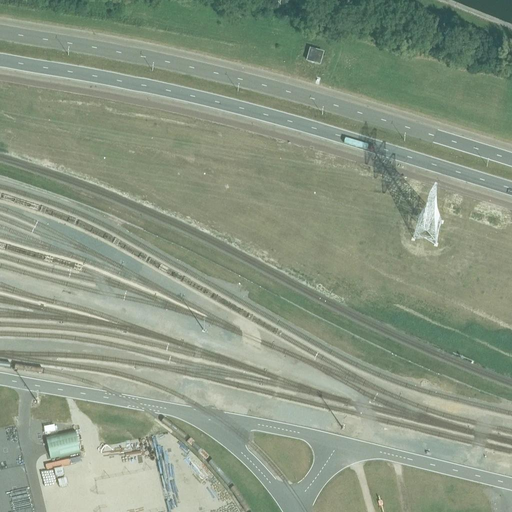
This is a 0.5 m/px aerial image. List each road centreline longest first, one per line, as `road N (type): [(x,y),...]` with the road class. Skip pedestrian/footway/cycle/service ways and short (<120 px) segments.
road 1 (primary): [(0,61),(242,110),(511,191)]
road 2 (primary): [(511,164),(218,78),(0,39)]
